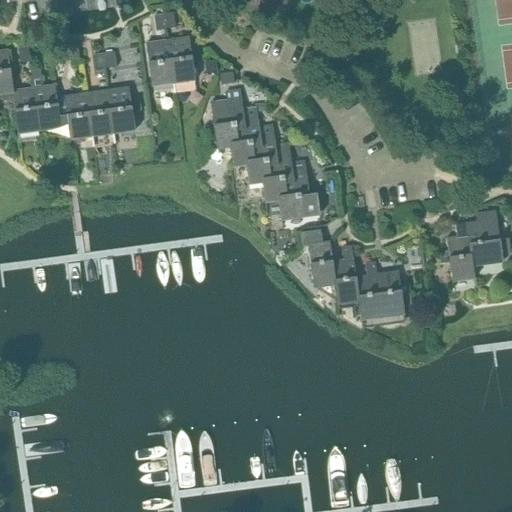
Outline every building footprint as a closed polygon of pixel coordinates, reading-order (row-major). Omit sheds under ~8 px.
[(163,16),(164,31),(175,30),(173,15),(163,16)] [(154,32),(164,31),(163,16),(153,17),(154,32)] [(165,42),(172,87),(194,84),(188,38),(165,42)] [(151,90),(172,87),(165,42),(144,44),(151,90)] [(66,47),(68,65),(79,63),(76,45),(66,47)] [(17,51),(20,69),(30,67),(28,49),(17,51)] [(0,98),(11,97),(11,92),(5,52),(0,52),(0,98)] [(102,56),(104,69),(115,68),(114,55),(102,56)] [(102,56),(92,57),(94,71),(104,71),(104,69),(102,56)] [(220,86),(233,85),(232,74),(219,75),(220,86)] [(40,81),(32,82),(33,89),(39,134),(40,134),(60,132),(59,121),(56,98),(54,86),(41,88),(40,81)] [(31,89),(11,92),(11,97),(16,137),(39,134),(33,89),(31,89)] [(128,89),(106,92),(108,108),(112,137),(114,137),(134,134),(131,113),(140,112),(138,100),(130,102),(128,89)] [(220,127),(212,127),(215,153),(229,151),(232,171),(245,169),(250,168),(249,153),(261,151),(258,128),(256,114),(256,109),(256,108),(242,110),(240,91),(224,93),(225,102),(217,103),(220,127)] [(105,92),(85,94),(91,140),(112,137),(108,108),(106,92),(105,92)] [(84,95),(56,98),(59,121),(66,120),(69,143),(91,140),(85,94),(84,95)] [(250,168),(245,169),(248,188),(262,186),(267,186),(265,171),(277,169),(275,146),(274,146),(274,145),(271,127),(258,128),(261,151),(249,153),(250,168)] [(267,186),(262,186),(264,206),(278,204),(283,204),(281,188),(293,187),(291,164),(290,164),(290,163),(288,144),(275,146),(277,169),(265,171),(267,186)] [(283,204),(278,204),(280,224),(319,219),(316,199),(316,196),(309,197),(307,181),(304,162),(291,164),(293,187),(281,188),(283,204)] [(332,186),(323,187),(324,195),(333,194),(332,186)] [(466,224),(470,254),(477,253),(479,269),(502,266),(500,254),(510,253),(508,241),(490,243),(487,221),(466,224)] [(474,282),(470,254),(466,224),(454,226),(455,238),(445,239),(447,253),(438,254),(440,266),(448,265),(451,285),(474,282)] [(305,234),(294,235),(296,249),(307,247),(312,291),(333,289),(330,263),(327,243),(316,245),(315,233),(305,234)] [(332,263),(330,263),(333,289),(336,307),(357,305),(354,279),(350,248),(340,249),(342,262),(332,263)] [(355,279),(354,279),(357,305),(360,324),(361,331),(383,328),(403,325),(402,318),(404,318),(403,312),(411,311),(408,284),(399,286),(397,273),(376,276),(374,263),(364,264),(366,277),(355,279)]
